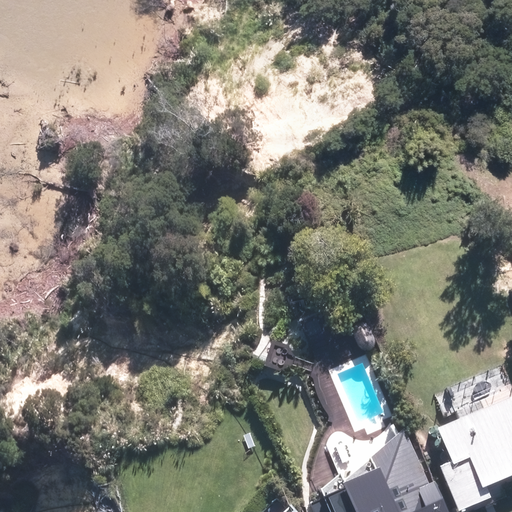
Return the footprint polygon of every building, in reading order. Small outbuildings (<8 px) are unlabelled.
[(459,274),(436,282),(448,321),(472,313),(459,274)] [(490,318),(473,325),(485,355),(503,348),(490,318)] [(482,490),(511,477),(511,417),(505,401),(503,402),(494,379),(470,390),(480,413),(431,434),(445,467),(434,472),(451,511),(462,511),(487,502),(482,490)] [(220,416),(230,440),(248,433),(238,410),(220,416)] [(442,511),(431,485),(426,487),(401,431),(332,488),(335,495),(306,504),(308,511),(442,511)]
